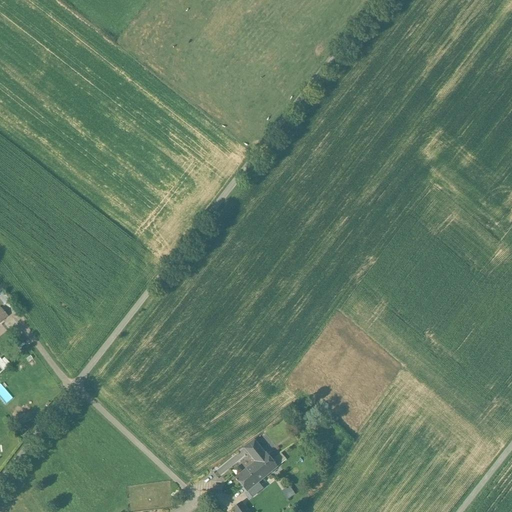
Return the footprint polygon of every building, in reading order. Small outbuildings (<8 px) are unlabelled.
[(0,307),(0,322),(8,315),(1,307),(0,307)] [(2,383),(0,384),(0,394),(5,402),(12,398),(2,383)] [(254,440),(244,447),(252,458),(253,457),(262,449),(254,440)] [(262,449),(253,457),(256,461),(236,477),(241,483),(251,475),(252,476),(272,460),(266,453),(262,449)] [(280,454),(277,456),(272,460),(278,467),(286,460),(280,454)] [(272,460),(252,476),(251,475),(241,483),(248,491),(249,490),(258,483),(278,467),(272,460)] [(258,483),(249,490),(253,495),(262,488),(258,483)] [(286,497),(295,494),(291,487),(283,490),(286,497)] [(248,511),(242,503),(233,509),(234,511),(248,511)]
